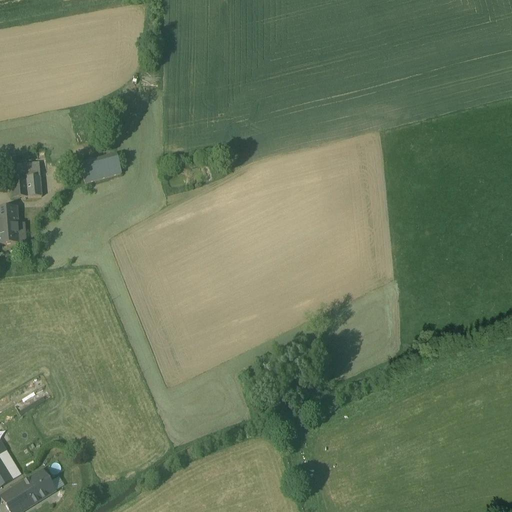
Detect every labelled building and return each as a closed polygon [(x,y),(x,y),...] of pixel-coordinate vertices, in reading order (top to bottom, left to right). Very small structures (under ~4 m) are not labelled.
[(124,178),(123,158),(85,161),(86,180),(124,178)] [(26,165),(10,166),(11,180),(27,179),(26,165)] [(40,165),(26,165),(27,179),(40,179),(40,165)] [(10,166),(0,166),(0,180),(11,180),(10,166)] [(27,179),(11,180),(11,200),(27,199),(27,179)] [(40,179),(27,179),(27,199),(41,199),(40,179)] [(16,210),(0,211),(0,246),(18,245),(17,228),(19,228),(19,225),(16,225),(16,210)] [(0,488),(20,476),(0,444),(0,488)] [(20,486),(1,498),(9,511),(22,511),(54,493),(42,473),(27,482),(20,486)] [(24,476),(17,481),(20,486),(27,482),(24,476)]
